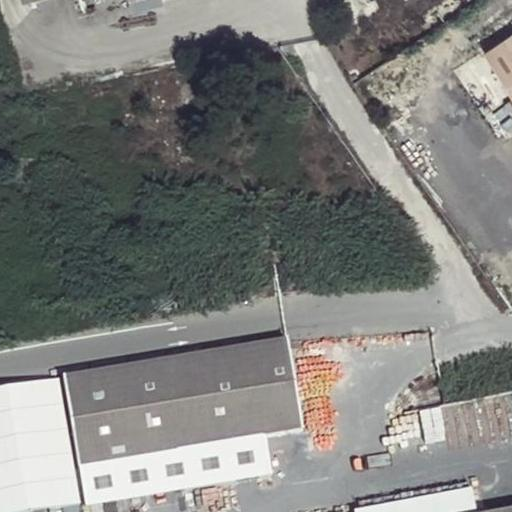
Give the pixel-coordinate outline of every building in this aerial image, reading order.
[(164,0),(134,0),(137,10),(165,2),(164,0)] [(511,32),(478,55),(511,103),(511,32)] [(289,335),(65,378),(79,459),(263,430),(303,424),(289,335)] [(65,378),(0,389),(0,511),(52,511),(86,507),(79,459),(65,378)] [(263,430),(79,459),(86,507),(270,478),(263,430)] [(471,511),(472,492),(367,511),(471,511)]
